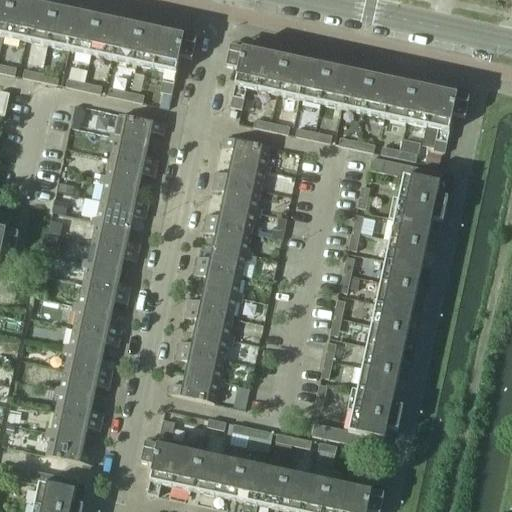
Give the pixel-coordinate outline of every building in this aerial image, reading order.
[(76,17),(55,12),(0,0),(0,38),(68,54),(76,17)] [(184,38),(183,39),(183,40),(76,17),(68,54),(164,74),(160,96),(171,98),(179,59),(191,62),(196,43),(196,42),(196,41),(195,40),(195,39),(194,38),(194,37),(193,36),(192,36),(191,35),(188,35),(186,36),(185,36),(184,37),(184,38)] [(341,112),(349,76),(243,53),(243,52),(243,51),(243,50),(242,49),(241,48),(241,47),(239,46),(238,45),(236,45),(235,45),(234,46),(233,46),(232,47),(231,47),(231,48),(230,49),(230,50),(226,70),(238,72),(230,110),(241,113),(241,112),(245,95),(246,92),(341,112)] [(16,71),(0,67),(0,76),(14,79),(16,71)] [(24,73),(22,81),(39,85),(41,77),(24,73)] [(457,97),(456,98),(456,99),(349,76),(341,112),(426,130),(422,148),(433,150),(432,154),(444,157),(452,118),(464,120),(469,101),(469,99),(469,98),(468,98),(468,96),(467,96),(466,95),(465,94),(463,94),(461,94),(460,94),(459,95),(458,96),(457,97)] [(58,80),(41,77),(39,85),(56,88),(58,80)] [(67,82),(65,90),(82,94),(84,86),(67,82)] [(101,90),(84,86),(82,94),(99,98),(101,90)] [(109,91),(107,99),(125,103),(126,95),(109,91)] [(0,93),(0,118),(4,119),(9,95),(0,93)] [(143,99),(126,95),(125,103),(142,107),(143,99)] [(255,97),(245,95),(241,112),(251,114),(255,97)] [(162,96),(159,111),(168,113),(171,98),(162,96)] [(75,109),(73,118),(81,120),(83,111),(75,109)] [(165,128),(119,118),(115,137),(110,136),(109,140),(148,148),(151,136),(162,138),(165,128)] [(272,127),(254,123),(253,131),(270,134),(272,127)] [(289,130),(272,127),(270,134),(287,138),(289,130)] [(297,132),(295,140),(312,144),(314,136),(297,132)] [(331,139),(314,136),(312,144),(329,147),(331,139)] [(148,148),(109,140),(108,144),(113,145),(109,162),(155,172),(157,163),(145,160),(148,148)] [(269,151),(223,141),(221,151),(233,154),(230,166),(269,174),(270,170),(265,169),(269,151)] [(355,153),(357,145),(340,141),(338,149),(355,153)] [(374,149),(357,145),(355,153),(372,156),(374,149)] [(382,150),(380,158),(397,162),(399,154),(382,150)] [(416,158),(399,154),(397,162),(415,165),(416,158)] [(437,199),(441,176),(371,161),(368,174),(402,181),(375,307),(411,315),(431,223),(442,225),(443,220),(447,202),(437,199)] [(155,172),(109,162),(106,179),(101,178),(100,182),(139,190),(142,178),(153,180),(155,172)] [(351,205),(360,166),(348,163),(339,203),(351,205)] [(269,174),(230,166),(227,178),(215,176),(214,185),(259,194),(263,177),(268,178),(269,174)] [(139,190),(100,182),(99,186),(104,187),(100,204),(146,214),(148,205),(136,203),(139,190)] [(259,194),(214,185),(212,193),(223,196),(221,208),(259,217),(260,212),(256,211),(259,194)] [(369,192),(361,190),(357,211),(364,212),(369,192)] [(146,214),(100,204),(97,221),(92,220),(91,224),(130,232),(132,220),(144,223),(146,214)] [(259,217),(221,208),(218,221),(206,218),(204,227),(250,237),(254,220),(259,221),(259,217)] [(13,229),(7,228),(9,219),(0,216),(0,261),(2,253),(14,256),(18,237),(18,236),(18,234),(18,233),(17,231),(15,230),(14,229),(13,229)] [(363,220),(355,219),(351,236),(359,237),(363,220)] [(130,232),(91,224),(90,228),(95,229),(91,246),(137,256),(139,247),(127,245),(130,232)] [(250,237),(204,227),(203,236),(214,238),(212,251),(250,259),(251,255),(247,254),(250,237)] [(274,231),(271,241),(281,243),(284,233),(274,231)] [(359,237),(351,236),(348,253),(355,255),(359,237)] [(137,256),(91,246),(88,263),(83,262),(82,266),(121,275),(123,262),(135,265),(137,256)] [(250,259),(212,251),(209,263),(197,260),(195,269),(241,279),(245,262),(250,263),(250,259)] [(354,262),(346,261),(342,278),(350,280),(354,262)] [(121,275),(82,266),(81,270),(86,272),(82,289),(128,299),(130,290),(118,287),(121,275)] [(241,279),(195,269),(193,278),(205,281),(202,293),(241,302),(242,297),(237,296),(241,279)] [(350,280),(342,278),(339,295),(346,297),(350,280)] [(128,299),(82,289),(78,306),(74,305),(73,309),(111,318),(114,305),(126,308),(128,299)] [(241,302),(202,293),(200,306),(188,303),(186,312),(232,322),(236,305),(240,306),(241,302)] [(345,305),(337,304),(333,321),(341,323),(345,305)] [(392,408),(407,337),(411,315),(375,307),(348,434),(314,427),(311,439),(382,455),(386,432),(397,434),(402,410),(392,408)] [(111,318),(73,309),(72,313),(77,314),(73,331),(119,341),(121,332),(109,330),(111,318)] [(232,322),(186,312),(184,321),(196,323),(193,336),(232,344),(233,340),(228,339),(232,322)] [(341,323),(333,321),(329,338),(337,340),(341,323)] [(119,341),(73,331),(69,348),(65,347),(64,351),(102,360),(105,347),(117,350),(119,341)] [(232,344),(193,336),(191,348),(179,345),(177,354),(223,364),(227,347),(231,348),(232,344)] [(335,348),(328,346),(324,363),(332,365),(335,348)] [(102,360),(64,351),(63,356),(68,357),(64,374),(110,383),(112,374),(100,372),(102,360)] [(223,364),(177,354),(175,363),(187,365),(184,378),(223,386),(224,382),(219,381),(223,364)] [(332,365),(324,363),(320,381),(328,382),(332,365)] [(110,383),(64,374),(60,390),(56,389),(55,394),(93,402),(96,390),(108,392),(110,383)] [(223,386),(184,378),(182,390),(170,388),(168,397),(214,407),(217,389),(222,390),(223,386)] [(326,390),(318,388),(314,409),(322,411),(326,390)] [(93,402),(55,394),(54,398),(58,399),(55,416),(100,425),(102,417),(91,414),(93,402)] [(100,425),(55,416),(51,433),(46,432),(46,436),(84,444),(87,432),(99,434),(100,425)] [(225,426),(208,422),(206,430),(223,434),(225,426)] [(256,508),(264,472),(169,452),(174,426),(162,424),(158,443),(153,441),(151,441),(150,441),(149,441),(147,443),(146,443),(146,444),(145,445),(145,446),(141,466),(153,468),(146,497),(158,500),(160,488),(256,508)] [(250,431),(233,428),(232,436),(248,439),(250,431)] [(268,435),(250,431),(248,439),(266,443),(268,435)] [(84,444),(46,436),(45,440),(49,441),(45,459),(91,469),(93,459),(82,456),(84,444)] [(293,441),(285,439),(276,437),(275,445),(292,449),(293,441)] [(311,445),(293,441),(292,449),(309,452),(311,445)] [(289,458),(292,449),(275,445),(273,455),(289,458)] [(334,458),(336,450),(319,446),(317,454),(319,455),(334,458)] [(331,468),(334,458),(319,455),(318,465),(331,468)] [(359,492),(349,490),(264,472),(256,508),(273,511),(379,511),(383,498),(383,496),(383,495),(383,494),(382,493),(382,492),(381,491),(380,491),(378,490),(372,489),(376,470),(365,467),(359,492)] [(82,511),(83,509),(72,507),(77,484),(7,469),(4,481),(38,488),(32,511),(82,511)]
